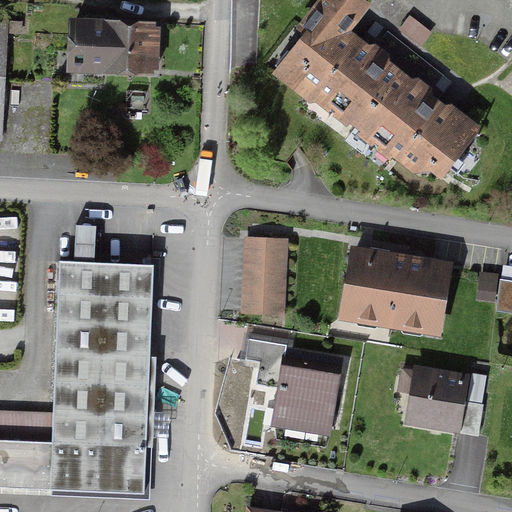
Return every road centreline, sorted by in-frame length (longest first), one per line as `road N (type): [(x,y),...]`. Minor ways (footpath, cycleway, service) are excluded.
road 1 (residential): [(207,196),(511,238)]
road 2 (residential): [(496,511),(197,461)]
road 3 (residential): [(197,461),(207,196)]
road 4 (residential): [(0,189),(207,196)]
road 5 (residential): [(207,196),(216,0)]
